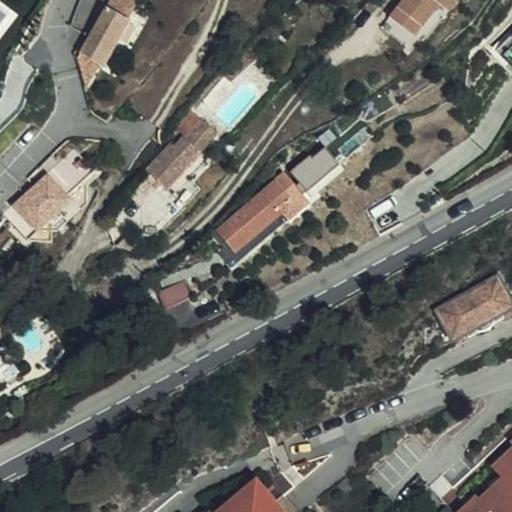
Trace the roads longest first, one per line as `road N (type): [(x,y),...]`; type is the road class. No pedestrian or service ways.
road 1 (tertiary): [(0,465),(511,186)]
road 2 (residential): [(279,456),(422,403)]
road 3 (residential): [(422,403),(425,377),(511,326)]
